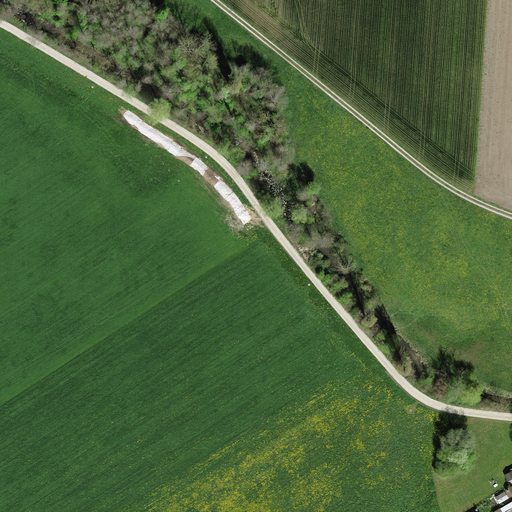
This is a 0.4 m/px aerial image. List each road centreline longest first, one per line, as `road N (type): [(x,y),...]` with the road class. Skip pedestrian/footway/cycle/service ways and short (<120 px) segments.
road 1 (track): [(511,417),(457,411),(415,393),(217,158),(0,23)]
road 2 (track): [(511,215),(450,184),(220,0)]
